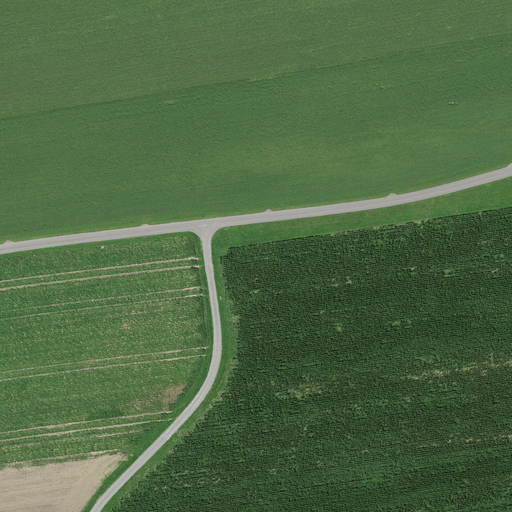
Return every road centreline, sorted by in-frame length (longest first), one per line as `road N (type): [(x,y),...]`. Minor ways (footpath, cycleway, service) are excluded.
road 1 (unclassified): [(511,171),(385,205),(0,250)]
road 2 (track): [(95,511),(207,388),(220,362),(206,227)]
